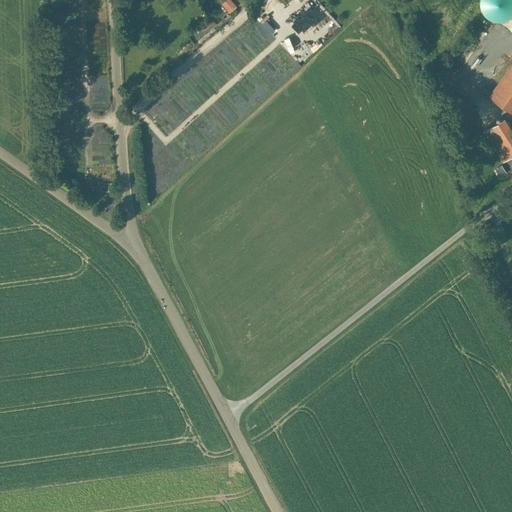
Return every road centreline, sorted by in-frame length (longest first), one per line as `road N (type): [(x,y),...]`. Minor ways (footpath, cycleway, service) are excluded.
road 1 (unclassified): [(277,511),(131,244)]
road 2 (unclassified): [(113,0),(131,244)]
road 3 (unclassified): [(131,244),(0,151)]
